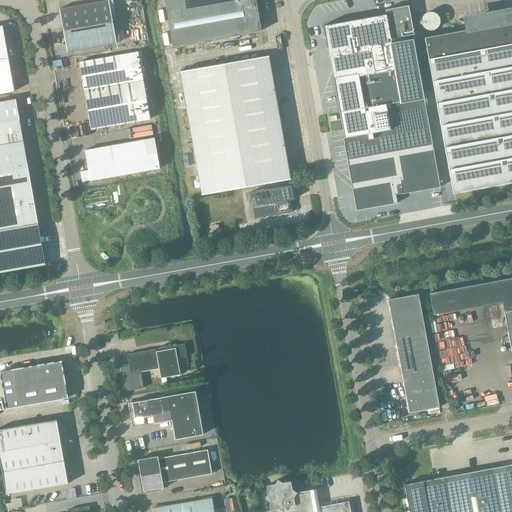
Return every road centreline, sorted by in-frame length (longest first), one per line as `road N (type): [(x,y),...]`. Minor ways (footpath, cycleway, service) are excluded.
road 1 (unclassified): [(77,289),(28,0)]
road 2 (unclassified): [(77,289),(332,242)]
road 3 (unclassified): [(332,242),(287,0)]
road 4 (unclassified): [(118,511),(77,289)]
road 5 (unclassified): [(369,445),(332,242)]
road 6 (unclassified): [(332,242),(511,210)]
road 7 (unclassified): [(369,445),(511,416)]
